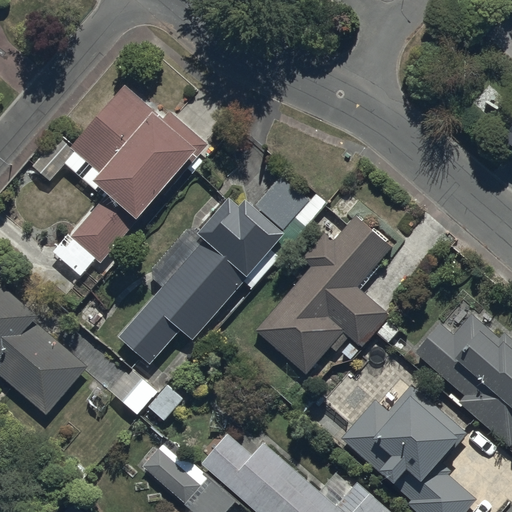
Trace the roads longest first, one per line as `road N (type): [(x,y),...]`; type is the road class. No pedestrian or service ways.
road 1 (residential): [(511,234),(424,154),(338,98)]
road 2 (residential): [(131,0),(0,149)]
road 3 (residential): [(338,98),(248,57),(171,0)]
